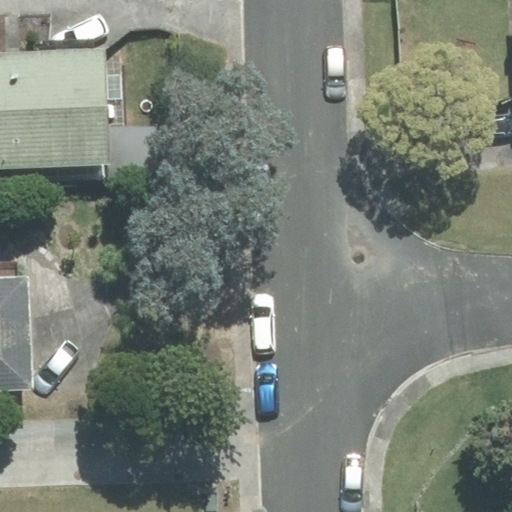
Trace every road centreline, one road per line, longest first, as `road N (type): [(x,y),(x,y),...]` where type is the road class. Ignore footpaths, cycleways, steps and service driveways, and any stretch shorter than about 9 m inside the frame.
road 1 (residential): [(296,0),(309,312)]
road 2 (residential): [(309,312),(511,299)]
road 3 (residential): [(309,312),(315,511)]
